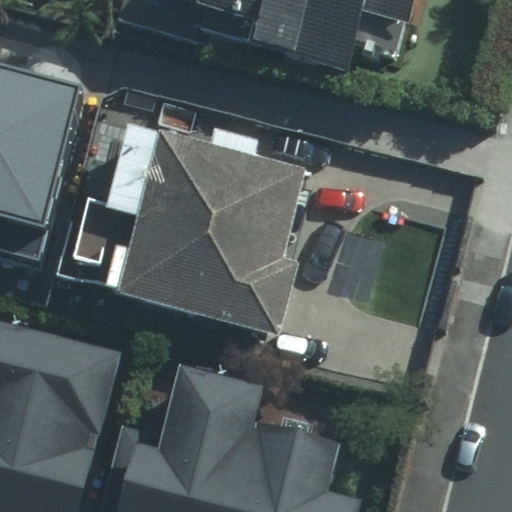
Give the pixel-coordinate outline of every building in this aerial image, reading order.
[(219,0),(216,10),(274,26),(268,46),(367,73),(383,19),(424,30),(432,0),(219,0)] [(168,55),(108,36),(96,72),(157,91),(168,55)] [(0,242),(38,253),(82,92),(0,70),(0,242)] [(127,215),(154,221),(135,302),(297,340),(315,264),(299,260),(319,174),(146,133),(127,215)] [(0,511),(98,511),(113,458),(100,455),(104,438),(113,440),(135,358),(0,323),(0,511)] [(198,371),(180,443),(135,431),(114,511),(370,511),(373,505),(341,497),(353,446),(273,426),(282,392),(198,371)]
